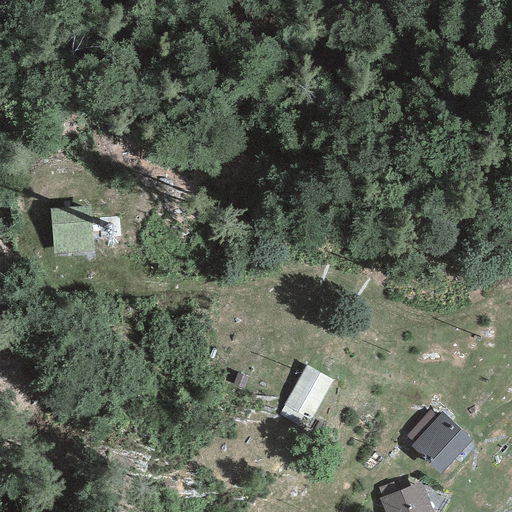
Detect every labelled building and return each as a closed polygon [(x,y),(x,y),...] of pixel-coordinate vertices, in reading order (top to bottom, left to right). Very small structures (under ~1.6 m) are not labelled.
[(92,208),(50,211),(53,254),(95,251),(92,208)] [(334,382),(305,366),(279,415),(307,430),(334,382)] [(249,378),(237,374),(232,386),(244,391),(249,378)] [(441,477),(472,443),(442,415),(437,420),(430,411),(406,437),(414,445),(410,448),(441,477)] [(380,500),(384,511),(431,511),(421,484),(380,500)]
